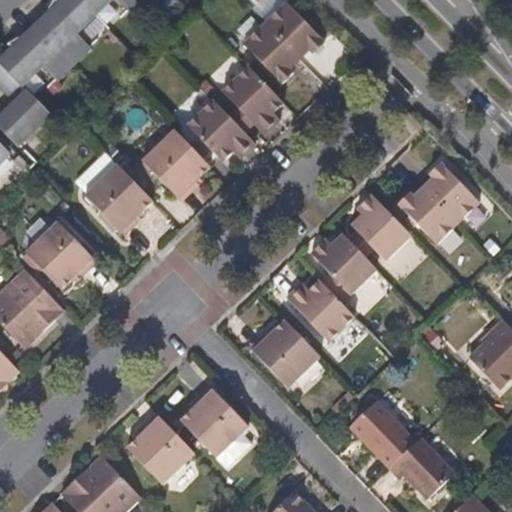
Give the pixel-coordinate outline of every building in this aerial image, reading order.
[(0,88),(7,96),(40,66),(55,81),(78,60),(63,45),(111,0),(118,0),(128,11),(140,0),(139,0),(67,0),(52,15),(47,10),(41,19),(44,22),(19,45),(16,43),(6,49),(10,53),(0,62),(0,88)] [(326,43),(287,2),(264,23),(299,60),(309,51),(313,55),(326,43)] [(299,60),(264,23),(244,44),(282,85),(295,74),(290,68),(299,60)] [(283,104),(247,67),(221,93),(234,105),(253,125),(264,136),(274,126),(268,120),(274,113),(283,104)] [(0,117),(0,129),(14,144),(43,117),(23,96),(0,117)] [(225,113),(213,100),(187,126),(224,163),(232,153),(238,147),(245,155),(255,143),(245,133),(225,113)] [(253,125),(234,105),(225,113),(245,133),(253,125)] [(274,126),(280,120),(274,113),(268,120),(274,126)] [(199,179),(211,166),(175,130),(143,163),(179,199),(199,179)] [(239,161),(245,155),(238,147),(232,153),(239,161)] [(482,202),(442,161),(428,176),(432,180),(423,188),(443,208),(459,224),(482,202)] [(152,200),(118,165),(85,198),(120,233),(141,212),(152,200)] [(182,202),(203,183),(199,179),(179,199),(182,202)] [(459,224),(443,208),(423,188),(415,196),(411,192),(398,205),(437,245),(459,224)] [(412,237),(372,195),(364,204),(368,210),(353,224),(357,228),(377,248),(388,259),(412,237)] [(368,210),(364,204),(359,208),(363,214),(368,210)] [(123,236),(144,216),(141,212),(120,233),(123,236)] [(56,224),(24,255),(58,291),(70,279),(90,260),(56,224)] [(377,248),(357,228),(347,238),(366,259),(377,248)] [(347,238),(342,234),(333,243),(327,249),(323,244),(313,254),(351,295),(377,269),(366,259),(347,238)] [(327,249),(333,243),(329,239),(323,244),(327,249)] [(400,282),(426,254),(412,242),(387,270),(400,282)] [(61,312),(21,271),(0,291),(0,330),(21,352),(32,341),(25,335),(31,329),(38,335),(61,312)] [(343,304),(316,276),(309,284),(301,292),(297,288),(287,299),(331,344),(357,318),(343,304)] [(62,295),(75,284),(70,279),(58,291),(62,295)] [(301,292),(309,284),(304,280),(297,288),(301,292)] [(289,390),(322,358),(287,321),(277,331),(253,353),(289,390)] [(511,331),(504,322),(464,361),(498,396),(511,382),(511,331)] [(253,353),(277,331),(273,327),(250,350),(253,353)] [(32,341),(38,335),(31,329),(25,335),(32,341)] [(6,385),(17,374),(0,356),(0,380),(1,379),(6,385)] [(199,406),(212,394),(208,390),(195,402),(199,406)] [(199,406),(178,425),(214,462),(247,430),(212,394),(199,406)] [(418,444),(377,402),(350,428),(390,470),(397,463),(418,444)] [(137,440),(158,420),(154,416),(133,436),(137,440)] [(160,490),(194,456),(158,420),(137,440),(124,453),(160,490)] [(429,500),(456,474),(422,440),(418,444),(397,463),(390,470),(402,482),(406,477),(429,500)] [(74,511),(126,511),(140,500),(137,498),(105,464),(95,476),(100,480),(93,487),(88,481),(66,503),(74,511)] [(93,487),(100,480),(95,476),(88,481),(93,487)] [(310,511),(295,496),(279,511),(310,511)] [(485,511),(472,497),(455,511),(485,511)]
